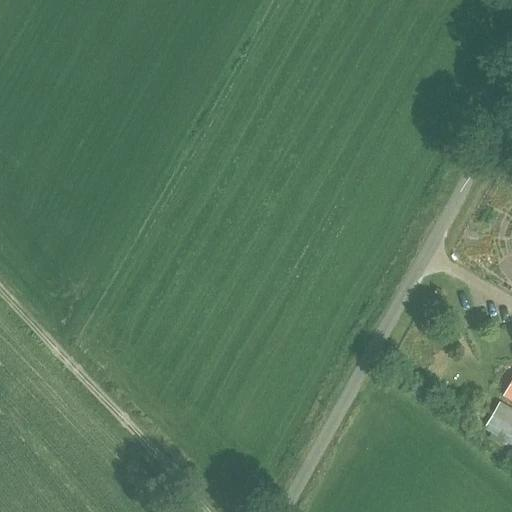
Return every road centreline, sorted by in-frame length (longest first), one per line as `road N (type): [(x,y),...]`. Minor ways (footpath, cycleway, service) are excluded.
road 1 (unclassified): [(284,511),(507,107)]
road 2 (track): [(208,511),(0,291)]
